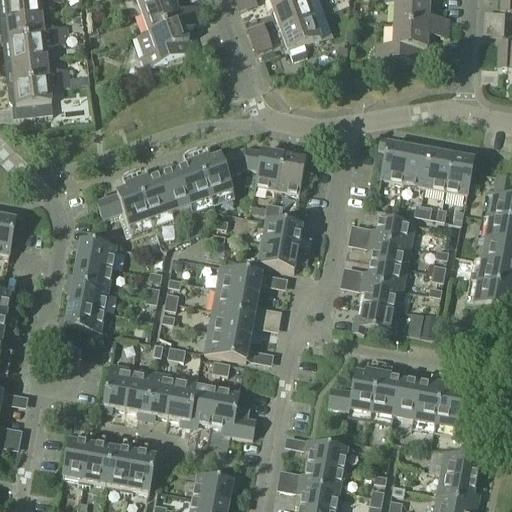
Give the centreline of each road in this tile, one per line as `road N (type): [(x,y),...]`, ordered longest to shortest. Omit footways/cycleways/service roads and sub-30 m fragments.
road 1 (residential): [(16,511),(36,420),(39,393),(29,370),(55,210)]
road 2 (residential): [(313,342),(352,182),(346,127)]
road 3 (residential): [(511,390),(313,342)]
road 4 (residential): [(263,511),(291,363),(313,342)]
road 5 (residential): [(215,0),(247,92),(274,119)]
road 6 (residential): [(466,116),(346,127)]
